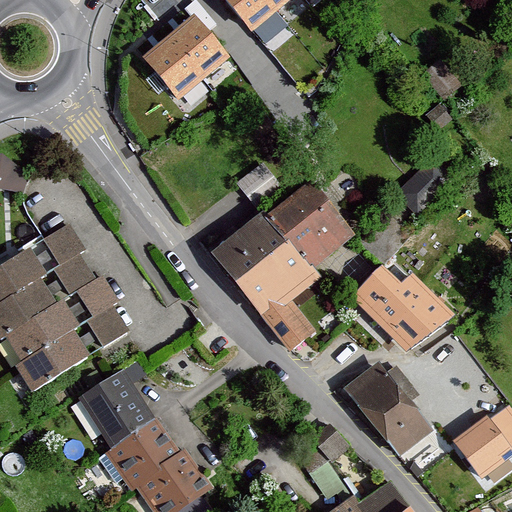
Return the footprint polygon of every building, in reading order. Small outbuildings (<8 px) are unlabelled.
[(298,0),(217,0),(216,1),(252,41),(298,0)] [(230,66),(194,25),(144,68),(180,110),(230,66)] [(464,90),(441,64),(424,80),(447,105),(464,90)] [(453,123),(441,109),(429,120),(441,133),(453,123)] [(0,193),(2,193),(27,196),(31,178),(4,158),(0,158),(0,193)] [(455,182),(433,161),(397,199),(419,220),(455,182)] [(264,167),(239,188),(260,214),(286,193),(264,167)] [(219,259),(296,353),(317,335),(293,306),(323,282),(316,273),(357,239),(316,189),(272,223),(269,218),(219,259)] [(109,344),(138,328),(76,220),(45,238),(77,292),(79,291),(109,344)] [(35,253),(0,275),(0,310),(43,283),(51,278),(35,253)] [(396,262),(360,299),(423,360),(460,321),(417,280),(408,290),(396,280),(405,270),(396,262)] [(0,310),(0,340),(3,346),(10,341),(60,308),(43,283),(0,310)] [(60,308),(10,341),(26,367),(77,335),(83,331),(66,304),(60,308)] [(26,367),(20,372),(36,397),(93,360),(77,335),(26,367)] [(384,367),(351,393),(404,461),(437,435),(407,397),(416,390),(401,371),(393,378),(384,367)] [(127,378),(87,403),(120,454),(115,457),(137,491),(143,488),(159,511),(184,511),(215,491),(208,481),(206,482),(188,457),(185,460),(157,424),(127,378)] [(343,431),(308,447),(331,497),(350,488),(335,456),(351,449),(343,431)] [(511,441),(500,451),(511,465),(511,441)] [(413,511),(396,491),(363,511),(359,504),(348,511),(413,511)]
